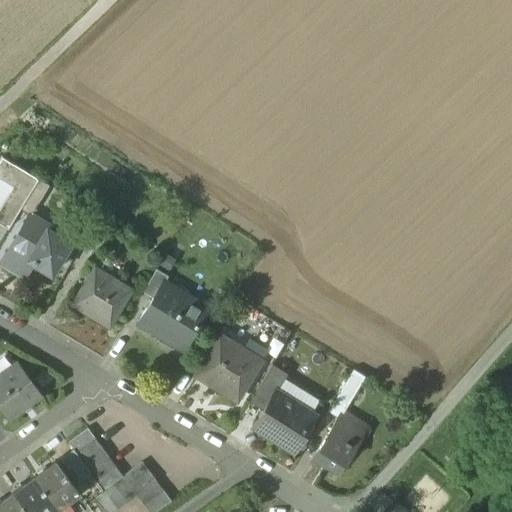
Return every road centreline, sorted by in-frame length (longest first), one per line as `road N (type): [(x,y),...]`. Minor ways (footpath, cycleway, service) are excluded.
road 1 (residential): [(357,511),(511,336)]
road 2 (residential): [(249,464),(101,384)]
road 3 (track): [(112,0),(0,107)]
road 4 (residential): [(101,384),(0,462)]
